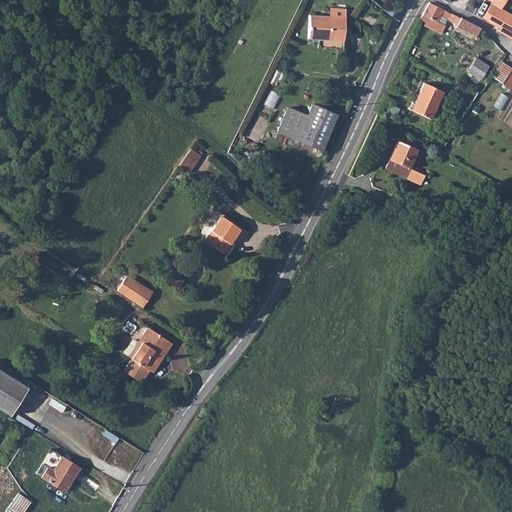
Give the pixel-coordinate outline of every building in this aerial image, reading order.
[(479,0),(479,2),(491,9),(493,6),(494,4),(491,2),(487,0),(479,0)] [(472,37),(478,27),(458,17),(457,17),(426,3),(416,19),(420,21),(419,24),(438,32),(441,24),(438,23),(441,16),(454,23),(452,27),(453,28),(472,37)] [(504,13),(493,6),(491,9),(484,20),(496,27),(504,13)] [(333,10),(333,19),(346,19),(346,9),(333,10)] [(496,27),(494,30),(506,37),(511,40),(511,17),(504,13),(496,27)] [(333,19),(311,18),(309,40),(345,40),(346,19),(333,19)] [(477,78),(485,66),(471,57),(463,69),(477,78)] [(488,75),(496,81),(504,64),(498,59),(488,75)] [(504,64),(496,81),(506,67),(507,65),(504,64)] [(411,99),(412,99),(408,108),(426,116),(439,89),(420,80),(411,99)] [(308,119),(292,110),(280,132),(320,153),(337,118),(315,106),(308,119)] [(420,173),(406,167),(415,148),(399,141),(401,138),(395,135),(380,165),(415,182),(420,173)] [(189,167),(199,150),(190,144),(178,161),(189,167)] [(245,233),(222,215),(204,241),(224,256),(231,248),(229,246),(234,239),(239,242),(245,233)] [(122,286),(147,302),(155,289),(131,273),(122,286)] [(125,301),(107,291),(101,302),(119,312),(125,301)] [(171,341),(145,327),(140,335),(143,338),(140,343),(132,358),(124,373),(143,383),(150,371),(153,372),(171,341)] [(123,353),(132,358),(140,343),(137,341),(133,339),(123,353)] [(0,407),(8,411),(23,384),(0,370),(0,407)] [(43,471),(68,485),(83,460),(64,449),(55,464),(50,461),(43,471)] [(17,511),(29,498),(17,488),(5,505),(4,508),(9,511),(17,511)]
